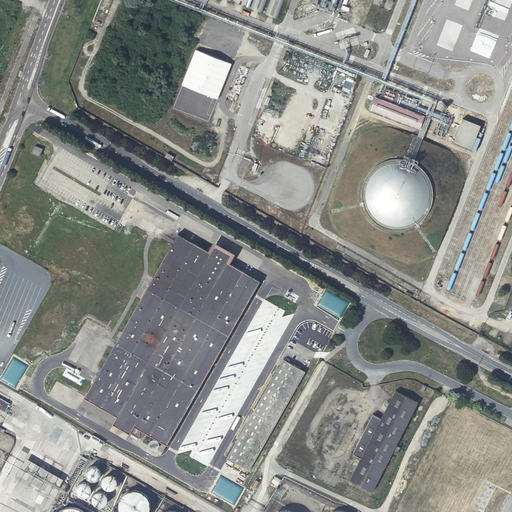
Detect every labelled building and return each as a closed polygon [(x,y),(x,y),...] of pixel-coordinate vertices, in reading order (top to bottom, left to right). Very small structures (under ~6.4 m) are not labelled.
[(254,0),(250,12),(262,16),(267,0),(254,0)] [(271,0),(265,17),(276,22),(284,0),(271,0)] [(471,50),(471,51),(481,55),(482,55),(485,56),(492,56),(504,23),(511,23),(506,21),(506,19),(504,18),(505,15),(502,15),(498,13),(498,7),(499,5),(495,5),(495,2),(489,19),(489,21),(496,24),(485,24),(485,30),(479,28),(471,50)] [(341,11),(355,16),(357,13),(343,8),(341,11)] [(201,41),(206,43),(211,30),(204,28),(200,39),(202,40),(201,41)] [(452,46),(454,46),(454,42),(456,41),(454,39),(453,40),(448,40),(452,45),(445,44),(445,48),(442,45),(441,46),(438,45),(438,49),(441,49),(441,54),(437,50),(437,56),(439,54),(445,55),(447,57),(447,56),(450,53),(449,60),(456,61),(453,58),(456,56),(450,49),(447,49),(447,45),(449,48),(452,46)] [(371,111),(421,131),(426,117),(376,97),(371,111)] [(434,135),(446,140),(450,128),(438,123),(434,135)] [(455,145),(472,152),(479,135),(462,128),(455,145)] [(32,152),(40,156),(43,149),(35,145),(32,152)] [(167,152),(164,158),(171,162),(175,156),(167,152)] [(431,199),(431,196),(431,194),(430,190),(429,188),(428,185),(427,182),(426,180),(424,178),(422,175),(419,173),(417,171),(415,169),(412,168),(410,167),(407,166),(402,166),(398,165),(394,166),(391,167),(389,167),(386,169),(383,170),(381,172),(378,174),(375,178),(372,182),(371,185),(370,187),(369,190),(369,193),(368,196),(369,199),(369,202),(369,204),(370,207),(371,210),(372,211),(374,214),(376,217),(377,218),(380,221),(382,222),(385,224),(387,225),(390,226),(392,227),(397,228),(400,228),(403,228),(405,227),(408,226),(411,225),(414,224),(417,222),(419,221),(421,219),(423,217),(425,214),(427,211),(428,209),(429,206),(430,203),(431,199)] [(158,449),(163,452),(261,281),(228,262),(232,254),(215,244),(211,252),(178,234),(85,398),(118,416),(113,424),(130,433),(132,431),(142,438),(145,432),(158,439),(155,443),(160,446),(158,449)] [(316,325),(307,342),(318,348),(327,331),(316,325)] [(228,458),(250,470),(306,372),(284,359),(228,458)] [(350,480),(373,491),(393,452),(397,454),(401,447),(397,445),(418,403),(395,391),(381,418),(373,414),(353,453),(361,457),(350,480)] [(0,407),(5,411),(9,403),(0,398),(0,407)] [(85,398),(81,405),(113,424),(118,416),(85,398)] [(18,474),(54,495),(63,479),(27,458),(18,474)] [(101,474),(102,473),(101,470),(100,469),(99,468),(98,466),(97,466),(96,465),(94,465),(93,465),(91,466),(90,466),(89,467),(88,468),(87,470),(86,472),(86,473),(86,474),(87,475),(88,478),(89,479),(90,480),(92,480),(93,481),(95,481),(96,480),(98,479),(99,478),(100,477),(101,476),(101,474)] [(118,483),(118,482),(118,481),(117,480),(117,478),(115,476),(113,474),(111,474),(109,474),(107,475),(104,476),(103,478),(103,479),(102,482),(103,484),(103,485),(105,487),(107,489),(108,489),(110,489),(113,489),(115,487),(117,486),(117,485),(118,483)] [(93,491),(93,490),(93,488),(92,487),(91,485),(90,484),(88,483),(86,482),(84,482),(82,482),(81,483),(79,484),(78,485),(78,487),(77,488),(77,490),(77,491),(78,493),(79,495),(82,497),(85,498),(86,498),(88,497),(89,497),(90,496),(91,494),(92,493),(93,491)] [(109,499),(109,497),(109,495),(107,492),(106,491),(105,490),(103,490),(101,490),(100,490),(98,490),(96,492),(95,493),(94,494),(94,496),(94,497),(94,498),(94,500),(95,501),(95,503),(97,504),(98,505),(101,505),(103,505),(104,505),(106,504),(107,503),(108,502),(109,501),(109,499)] [(150,511),(151,509),(151,506),(151,503),(150,500),(148,497),(147,495),(144,493),(142,492),(139,491),(136,491),(133,491),(129,492),(127,493),(124,495),(123,498),(121,500),(120,503),(120,506),(120,509),(121,511),(150,511)]
